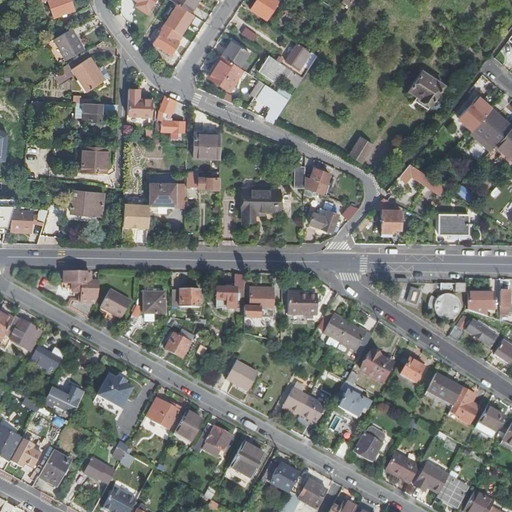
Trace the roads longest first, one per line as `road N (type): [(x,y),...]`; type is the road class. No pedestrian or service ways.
road 1 (residential): [(410,511),(0,283)]
road 2 (secondary): [(0,256),(340,260)]
road 3 (residential): [(340,260),(337,246),(369,199),(364,177),(173,88)]
road 4 (residential): [(511,391),(363,294),(340,260)]
road 5 (secondary): [(340,260),(511,265)]
